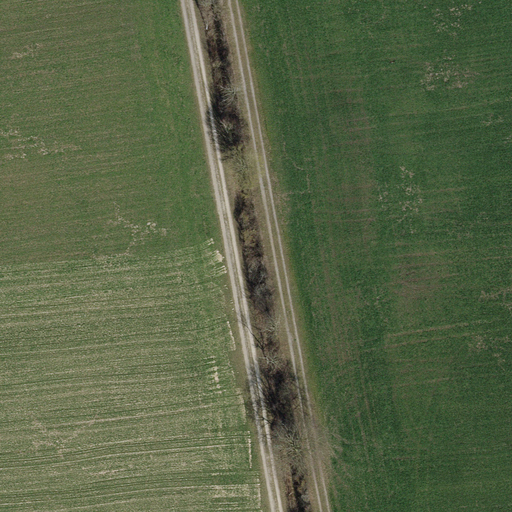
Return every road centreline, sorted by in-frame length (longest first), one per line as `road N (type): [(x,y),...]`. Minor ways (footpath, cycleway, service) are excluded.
road 1 (track): [(325,511),(234,0)]
road 2 (track): [(279,511),(188,0)]
